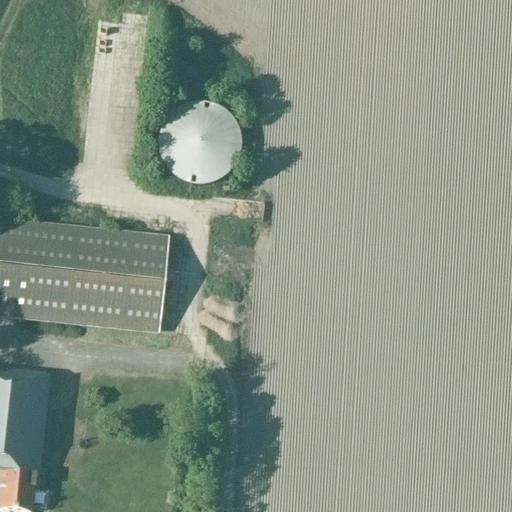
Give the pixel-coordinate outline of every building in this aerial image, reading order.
[(72,57),(70,110),(97,111),(99,58),(72,57)] [(158,141),(158,148),(159,156),(161,163),(164,169),(168,175),(174,180),(180,184),(186,187),(193,188),(201,189),(208,188),(215,186),(221,182),(227,178),(232,173),(236,167),(239,160),(240,153),(241,146),(240,138),(238,131),(234,125),(230,119),(225,114),(219,110),(212,108),(205,106),(198,105),(191,106),(184,109),(177,112),(171,116),(166,121),(163,128),(160,134),(158,141)] [(221,204),(243,205),(244,192),(221,191),(221,204)] [(0,227),(0,318),(157,333),(165,243),(0,227)] [(32,511),(35,494),(37,494),(50,380),(0,374),(0,511),(32,511)]
